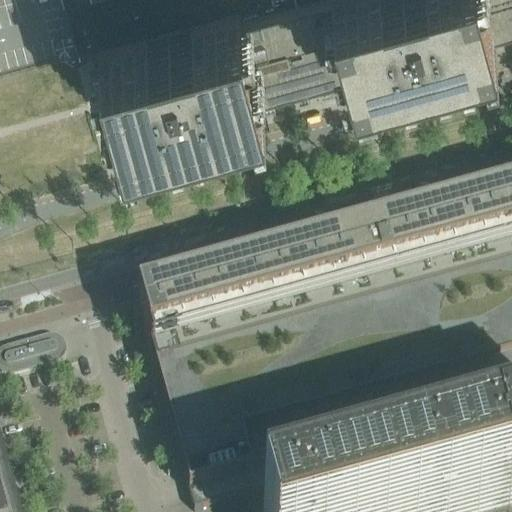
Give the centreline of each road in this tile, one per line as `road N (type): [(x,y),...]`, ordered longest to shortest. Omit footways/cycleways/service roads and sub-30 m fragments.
road 1 (tertiary): [(511,83),(0,226)]
road 2 (tertiary): [(0,297),(511,158)]
